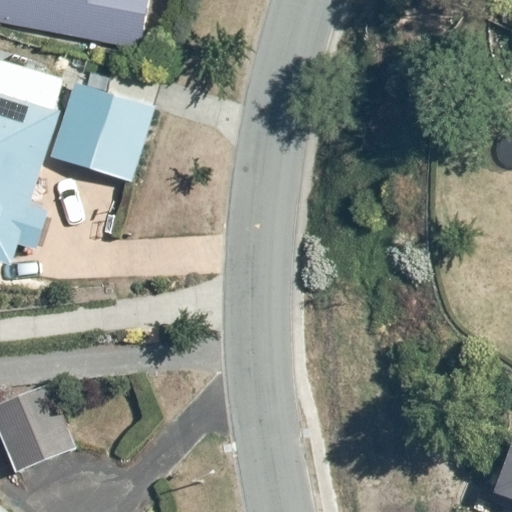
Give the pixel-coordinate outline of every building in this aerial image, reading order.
[(0,0),(0,21),(145,45),(152,0),(0,0)] [(0,265),(10,268),(18,243),(40,250),(52,209),(25,201),(63,73),(0,54),(0,265)] [(157,106),(79,82),(56,156),(134,180),(157,106)] [(58,380),(0,405),(0,425),(22,476),(88,447),(58,380)] [(511,429),(489,492),(511,500),(511,429)]
